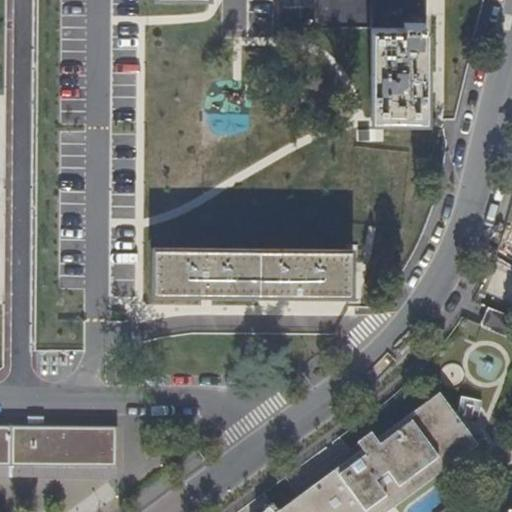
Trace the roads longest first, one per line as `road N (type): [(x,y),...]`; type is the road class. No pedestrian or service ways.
road 1 (residential): [(284,431),(381,357),(428,296),(455,248),(511,36)]
road 2 (residential): [(22,0),(18,395)]
road 3 (residential): [(18,395),(242,397),(265,404),(284,431)]
road 4 (residential): [(172,511),(284,431)]
